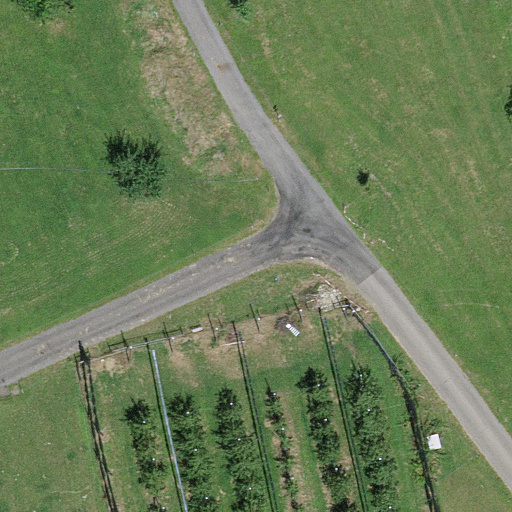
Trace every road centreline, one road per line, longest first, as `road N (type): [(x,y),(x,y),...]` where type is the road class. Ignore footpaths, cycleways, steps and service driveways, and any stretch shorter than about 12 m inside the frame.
road 1 (unclassified): [(511,481),(308,218),(0,361)]
road 2 (track): [(171,0),(308,218)]
